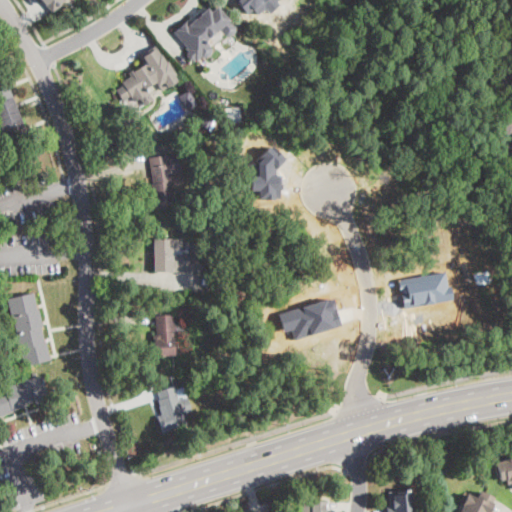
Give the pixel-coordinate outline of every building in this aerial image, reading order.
[(40,0),(52,12),(65,0),(40,0)] [(259,0),(261,2),(251,12),(246,6),(243,9),(234,0),(259,0)] [(226,37),(212,50),(207,46),(197,54),(182,37),(216,7),(228,21),(219,29),(226,37)] [(138,55),(152,46),(157,54),(159,53),(164,60),(165,59),(174,73),(172,74),(176,79),(160,90),(154,80),(145,87),(153,98),(129,113),(114,88),(122,83),(120,80),(130,74),(127,71),(130,69),(131,71),(143,63),(138,55)] [(511,83),(492,87),(489,71),(511,66),(511,83)] [(25,133),(5,140),(0,127),(0,86),(7,84),(25,133)] [(213,115),(207,128),(199,125),(205,112),(213,115)] [(143,131),(137,136),(131,129),(136,124),(143,131)] [(175,205),(156,208),(152,184),(153,184),(149,158),(177,153),(180,173),(170,174),(175,205)] [(172,251),(172,255),(194,255),(194,258),(202,258),(202,271),(154,271),(154,239),(181,239),(181,251),(172,251)] [(205,257),(194,257),(195,244),(205,245),(205,257)] [(228,280),(227,288),(201,284),(203,276),(228,280)] [(36,309),(39,309),(50,360),(25,365),(14,316),(11,316),(7,299),(33,293),(36,309)] [(172,314),(173,319),(183,318),(184,333),(174,334),(174,354),(154,356),(154,341),(153,341),(152,335),(156,335),(156,316),(172,314)] [(0,414),(0,388),(40,376),(47,399),(0,414)] [(176,389),(180,399),(188,397),(192,410),(183,413),(187,424),(163,432),(158,416),(162,415),(159,406),(160,405),(159,400),(161,399),(158,391),(175,386),(176,389)] [(208,433),(199,435),(196,425),(204,422),(208,433)] [(511,487),(511,484),(507,485),(505,479),(499,481),(494,463),(505,460),(504,459),(511,457),(511,487)] [(386,511),(386,507),(389,507),(388,492),(411,490),(413,511),(386,511)] [(479,491),(494,498),(489,510),(493,511),(492,511),(462,511),(458,510),(466,493),(476,498),(479,491)] [(326,511),(299,511),(299,502),(326,501),(326,511)]
